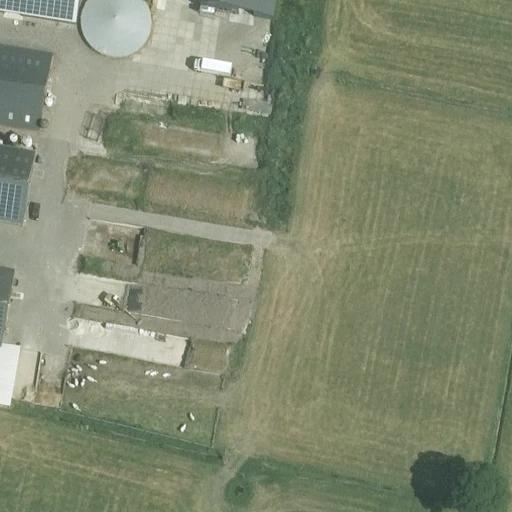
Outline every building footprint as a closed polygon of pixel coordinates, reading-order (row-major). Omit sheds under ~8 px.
[(79,0),(0,0),(0,13),(76,25),(79,0)] [(89,0),(84,8),(80,20),(82,33),(87,44),(97,53),(108,57),(121,58),(133,53),(143,44),(149,33),(150,20),(146,8),(140,0),(89,0)] [(0,128),(40,135),(53,57),(0,48),(0,220),(25,225),(36,157),(0,151),(0,128)] [(0,346),(2,347),(14,278),(0,275),(0,346)] [(137,351),(140,335),(80,325),(77,341),(137,351)]
